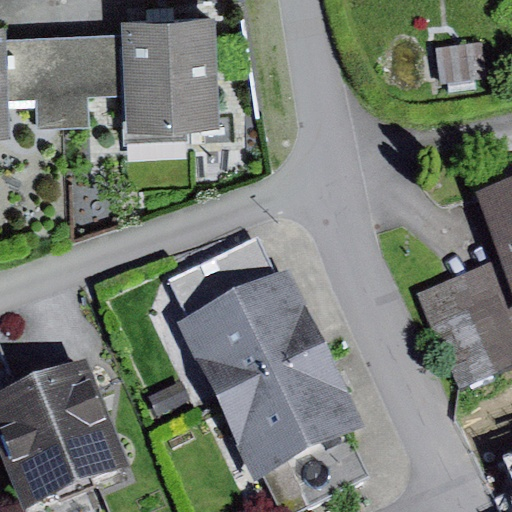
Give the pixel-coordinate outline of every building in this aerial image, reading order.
[(218,8),(122,11),(123,29),(125,92),(126,119),(222,116),(218,8)] [(4,18),(0,18),(0,126),(10,126),(7,95),(5,33),(4,18)] [(125,92),(123,29),(5,33),(7,95),(38,95),(39,125),(90,123),(89,93),(125,92)] [(481,43),(433,49),(438,87),(486,82),(481,43)] [(511,185),(478,198),(511,286),(511,185)] [(256,242),(175,285),(194,321),(178,329),(217,404),(323,351),(285,272),(275,278),(256,242)] [(511,320),(489,265),(418,295),(457,390),(511,367),(511,320)] [(323,351),(217,404),(257,484),(263,481),(278,511),(298,511),(368,478),(348,438),(363,430),(323,351)] [(0,361),(0,450),(23,511),(26,511),(135,471),(93,360),(11,390),(0,361)]
